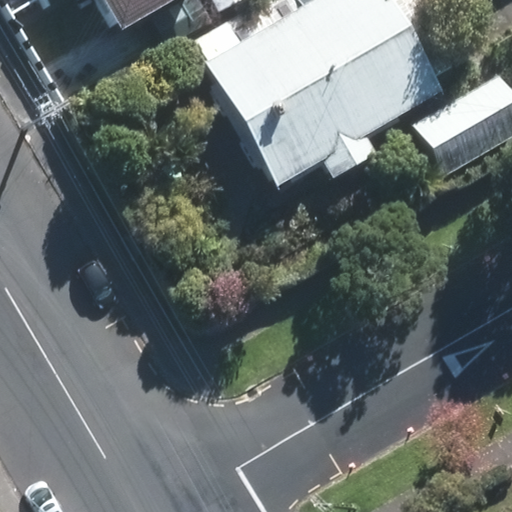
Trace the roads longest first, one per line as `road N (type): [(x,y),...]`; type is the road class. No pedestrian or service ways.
road 1 (residential): [(162,511),(511,309)]
road 2 (secondary): [(0,268),(141,511)]
